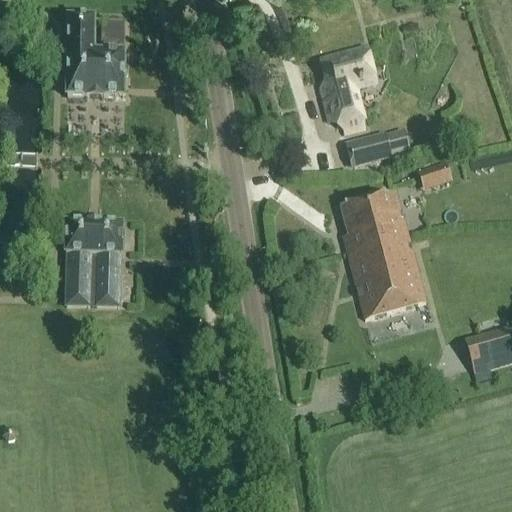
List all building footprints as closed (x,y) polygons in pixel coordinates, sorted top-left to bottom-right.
[(123,101),(123,83),(123,56),(93,55),(94,21),(67,21),(65,100),(123,101)] [(124,38),(125,22),(115,21),(113,38),(124,38)] [(367,53),(321,64),(326,86),(322,92),(330,123),(352,135),(364,132),(354,91),(375,85),(367,53)] [(391,161),(384,136),(343,148),(350,172),(391,161)] [(349,240),(344,241),(366,323),(426,306),(397,197),(341,212),(349,240)] [(93,226),(65,225),(64,260),(66,260),(65,312),(118,313),(119,261),(121,261),(122,226),(93,226)] [(463,343),(473,377),(511,366),(511,338),(510,330),(463,343)] [(2,435),(2,438),(2,440),(3,442),(5,443),(7,444),(9,445),(11,445),(13,444),(15,443),(16,442),(17,440),(17,438),(17,435),(16,433),(15,432),(13,431),(11,430),(9,430),(7,431),(5,432),(3,433),(2,435)]
